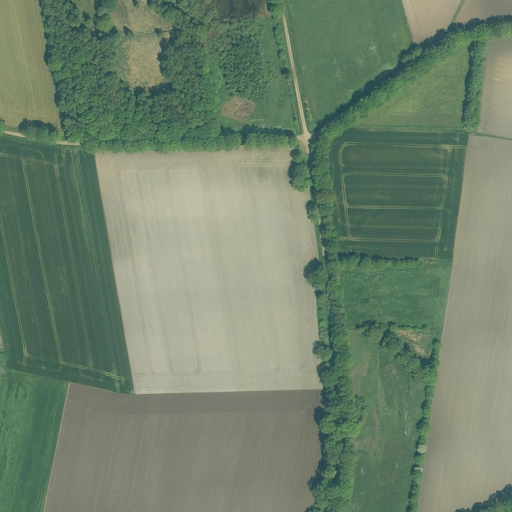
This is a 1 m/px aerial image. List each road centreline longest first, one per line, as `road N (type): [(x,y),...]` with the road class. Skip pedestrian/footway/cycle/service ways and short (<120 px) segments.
road 1 (unclassified): [(328,511),(339,401),(306,138)]
road 2 (track): [(0,131),(66,144),(306,138)]
road 3 (track): [(306,138),(446,38)]
road 4 (track): [(280,0),(306,138)]
